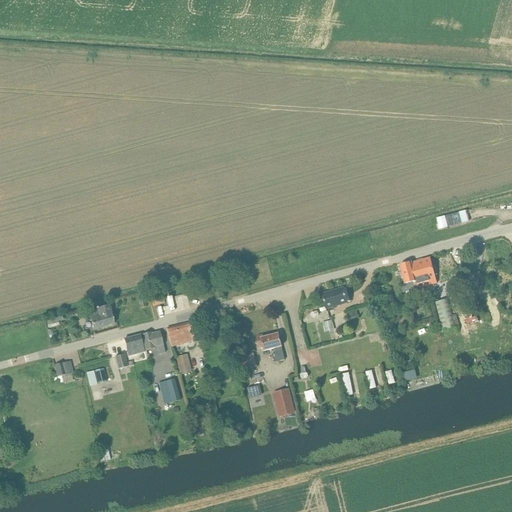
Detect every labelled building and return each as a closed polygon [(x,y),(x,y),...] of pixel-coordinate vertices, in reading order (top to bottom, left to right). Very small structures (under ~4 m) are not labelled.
[(466,211),(436,219),(439,229),(469,221),(466,211)] [(401,266),(402,272),(403,276),(407,292),(437,285),(433,268),(430,258),(411,264),(411,263),(401,266)] [(325,304),(325,307),(347,301),(346,298),(343,288),(322,294),(325,304)] [(165,304),(163,295),(151,298),(153,306),(165,304)] [(442,333),(457,329),(448,299),(434,303),(442,333)] [(140,309),(147,308),(145,301),(139,302),(140,309)] [(114,324),(112,315),(109,306),(88,312),(91,321),(93,330),(114,324)] [(62,317),(46,321),(47,326),(58,323),(58,322),(63,320),(62,317)] [(332,321),(322,323),(324,332),(334,330),(332,321)] [(189,323),(167,328),(169,338),(171,345),(181,343),(180,340),(193,337),(192,333),(189,323)] [(306,329),(309,340),(321,336),(318,325),(306,329)] [(153,347),(157,346),(159,355),(165,353),(162,342),(160,332),(152,334),(151,333),(142,335),(146,351),(154,349),(153,347)] [(281,344),(278,334),(269,337),(268,334),(257,337),(260,348),(263,347),(264,352),(275,349),(276,354),(271,355),(273,364),(285,361),(281,344)] [(145,352),(143,345),(140,335),(124,339),(128,356),(145,352)] [(243,371),(257,367),(253,353),(240,357),(243,371)] [(119,370),(127,368),(124,354),(115,357),(119,370)] [(180,376),(181,375),(191,372),(187,354),(175,358),(180,376)] [(55,365),(57,375),(57,377),(72,373),(69,362),(55,365)] [(95,371),(97,381),(98,384),(106,382),(103,369),(95,371)] [(94,371),(86,373),(90,386),(97,384),(94,371)] [(416,380),(414,373),(403,376),(406,383),(416,380)] [(158,384),(164,404),(180,400),(174,379),(158,384)] [(260,385),(247,388),(249,399),(262,396),(260,385)] [(272,394),(279,418),(295,414),(289,389),(272,394)] [(202,426),(193,429),(195,436),(204,434),(202,426)] [(97,446),(98,452),(101,464),(110,462),(108,450),(106,444),(97,446)]
